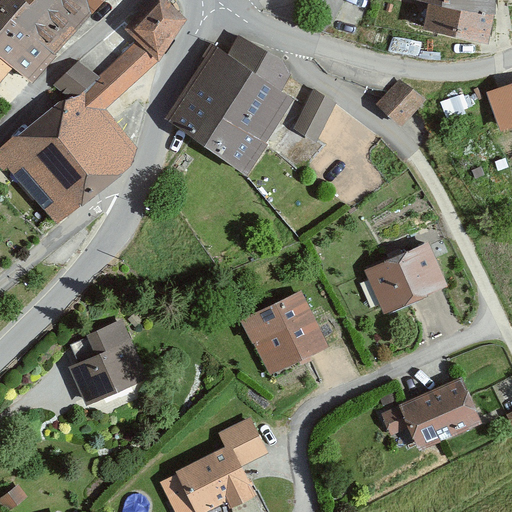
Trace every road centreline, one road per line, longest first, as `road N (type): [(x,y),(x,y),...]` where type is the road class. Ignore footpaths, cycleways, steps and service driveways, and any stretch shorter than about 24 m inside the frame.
road 1 (residential): [(302,511),(301,426),(316,409),(502,323),(416,157),(304,67),(291,39)]
road 2 (residential): [(291,39),(416,68),(461,71),(511,58)]
road 3 (tertiary): [(0,355),(95,257),(137,189)]
road 4 (tertiary): [(137,189),(171,80),(213,10)]
road 5 (residential): [(0,132),(46,78),(134,0)]
road 6 (residential): [(137,189),(86,211),(0,283)]
